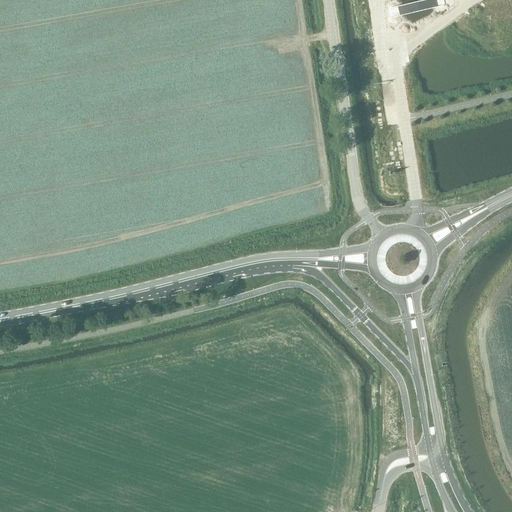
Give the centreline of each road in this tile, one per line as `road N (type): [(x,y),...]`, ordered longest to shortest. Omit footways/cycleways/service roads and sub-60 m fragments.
road 1 (tertiary): [(0,320),(258,261)]
road 2 (unclassified): [(381,237),(358,203),(327,0)]
road 3 (unclassified): [(258,261),(315,272),(415,373)]
road 4 (unclassified): [(443,452),(414,288)]
